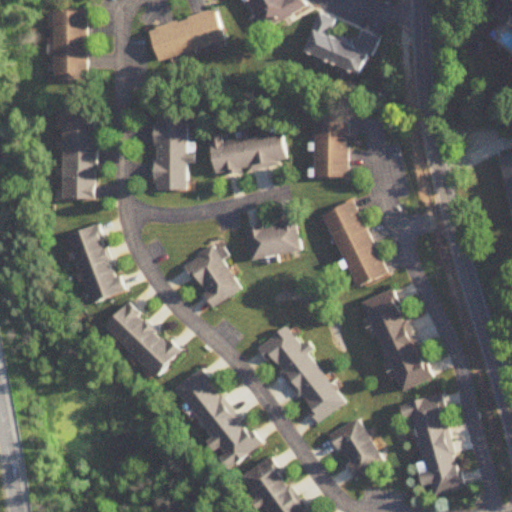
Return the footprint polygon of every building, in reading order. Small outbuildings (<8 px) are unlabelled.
[(250,0),(266,31),(310,9),(305,0),(250,0)] [(511,24),(511,0),(510,0),(499,14),(511,24)] [(162,62),(228,43),(219,12),(153,30),(162,62)] [(57,13),(58,84),(91,83),(90,13),(57,13)] [(359,47),(333,37),(339,21),(322,15),(307,53),(367,76),(381,39),(365,33),(359,47)] [(352,181),(352,110),(319,110),(319,181),(352,181)] [(190,118),(158,118),(158,190),(190,190),(190,118)] [(101,199),(100,120),(65,120),(66,199),(101,199)] [(359,201),(328,214),(360,289),(391,276),(359,201)] [(299,220),(251,229),(256,261),(305,252),(299,220)] [(127,293),(105,225),(74,236),(96,303),(127,293)] [(216,309),(247,290),(219,245),(188,265),(216,309)] [(404,393),(434,381),(399,290),(368,302),(404,393)] [(111,328),(164,376),(186,351),(133,304),(111,328)] [(265,346),(320,425),(349,404),(308,345),(305,347),(291,327),(265,346)] [(180,389),(237,467),(265,446),(209,368),(180,389)] [(416,417),(427,464),(422,465),(424,474),(432,472),(438,497),(468,489),(445,395),(404,405),(407,420),(416,417)] [(386,465),(364,419),(335,433),(357,479),(386,465)] [(249,475),(271,511),(312,511),(279,457),(249,475)]
